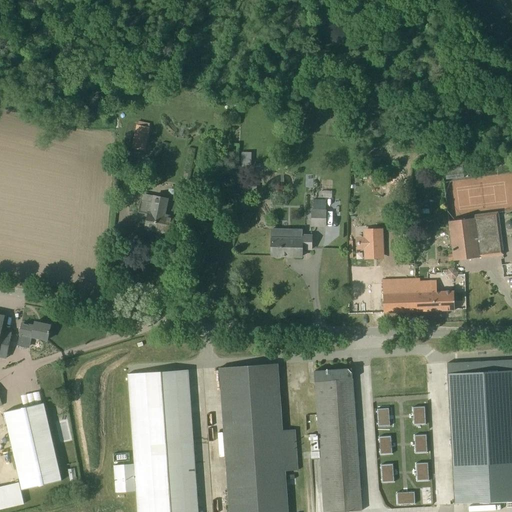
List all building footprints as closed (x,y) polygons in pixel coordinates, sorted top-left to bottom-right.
[(148,131),(139,123),(136,121),(123,136),(133,145),(130,148),(141,157),(150,147),(141,139),(148,131)] [(462,152),(443,154),(444,161),(445,166),(463,164),(463,163),(462,152)] [(171,234),(174,217),(164,215),(168,199),(142,193),(138,212),(146,214),(145,216),(148,217),(145,229),(171,234)] [(326,210),(314,210),(312,210),(311,226),(325,226),(326,210)] [(454,261),(503,254),(498,212),(473,215),(474,218),(449,221),(454,261)] [(412,222),(400,222),(400,233),(399,233),(399,241),(412,241),(412,222)] [(280,257),(281,256),(302,256),(302,249),(311,249),(312,235),(303,235),(302,239),(287,238),(288,230),(272,229),(271,256),(274,256),(275,257),(276,258),(277,258),(279,258),(280,257)] [(354,237),(348,237),(348,246),(354,246),(354,255),(371,255),(371,230),(354,230),(354,237)] [(395,243),(381,243),(381,254),(395,253),(395,243)] [(459,271),(450,267),(447,275),(455,279),(459,271)] [(454,310),(454,309),(454,291),(436,292),(436,281),(420,281),(420,278),(382,279),(384,313),(454,310)] [(0,345),(9,347),(12,332),(2,330),(5,316),(0,314),(0,345)] [(22,323),(20,334),(32,337),(47,340),(49,333),(50,331),(49,331),(50,325),(35,322),(34,326),(22,323)] [(511,359),(447,363),(447,374),(448,374),(455,503),(511,500),(511,359)] [(278,373),(278,364),(278,363),(219,368),(229,511),(288,511),(286,471),(298,470),(295,429),(283,430),(278,373)] [(352,368),(315,371),(314,371),(318,434),(310,435),(311,452),(320,452),(323,511),(338,511),(362,510),(353,379),(352,379),(352,368)] [(197,511),(187,370),(128,374),(134,464),(114,465),(116,492),(136,491),(137,511),(197,511)] [(4,412),(8,429),(22,490),(61,481),(43,403),(4,412)] [(425,407),(413,408),(414,425),(426,425),(425,407)] [(389,408),(376,409),(378,428),(391,427),(389,408)] [(427,435),(415,436),(416,454),(428,453),(427,435)] [(391,437),(380,437),(381,454),(392,454),(391,437)] [(428,463),(416,464),(417,481),(429,481),(428,463)] [(393,464),(381,465),(383,483),(394,482),(393,464)] [(0,486),(0,509),(24,504),(19,482),(0,486)] [(415,492),(397,493),(398,505),(415,504),(415,492)]
